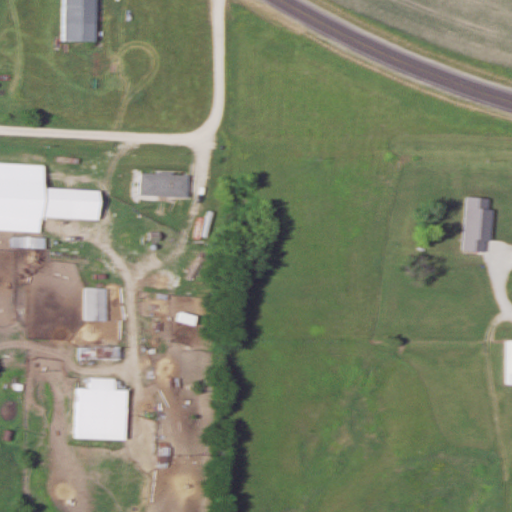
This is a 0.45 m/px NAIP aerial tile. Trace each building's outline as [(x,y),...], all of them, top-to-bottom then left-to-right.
[(56,0),(55,40),(87,41),(87,0),(56,0)] [(179,174),(131,173),(131,196),(179,196),(179,174)] [(95,190),(30,188),(30,218),(94,220),(95,190)] [(452,225),(452,195),(424,195),(424,225),(452,225)] [(41,248),(41,237),(5,237),(5,248),(41,248)] [(79,321),(101,321),(101,287),(79,287),(79,321)] [(511,384),(511,340),(499,340),(499,384),(511,384)] [(150,463),(162,463),(162,447),(150,447),(150,463)]
